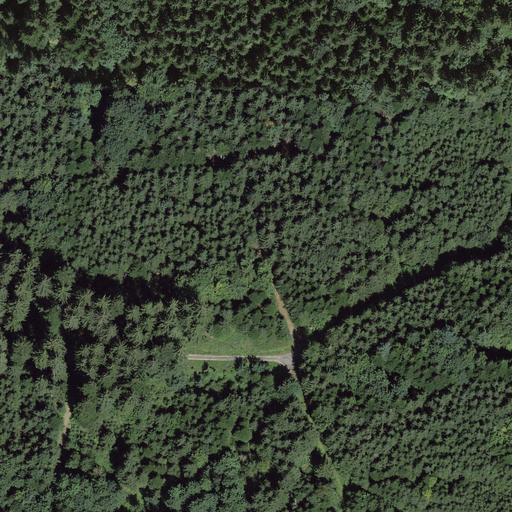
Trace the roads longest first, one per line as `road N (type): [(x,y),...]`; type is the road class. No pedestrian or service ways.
road 1 (track): [(511,239),(502,253),(281,356),(336,476),(343,511)]
road 2 (track): [(0,30),(316,88),(372,107)]
road 3 (track): [(281,356),(0,349)]
